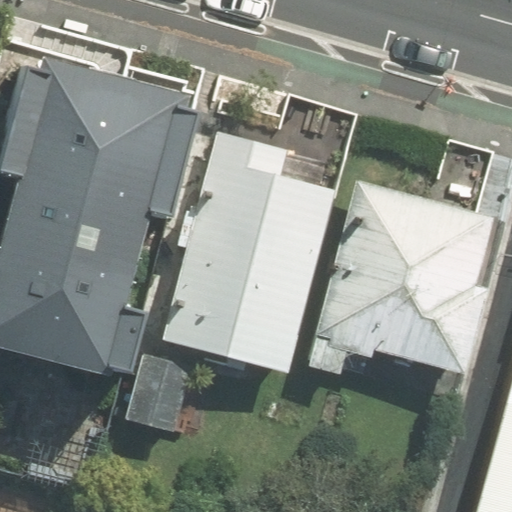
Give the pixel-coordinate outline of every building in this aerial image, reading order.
[(184,95),(44,58),(39,74),(21,69),(0,143),(0,172),(14,176),(0,229),(0,348),(103,375),(105,367),(126,373),(140,311),(119,305),(146,208),(166,213),(193,114),(180,110),(184,95)] [(286,151),(214,132),(157,343),(281,376),(332,184),(281,170),(286,151)] [(498,220),(358,179),(304,362),(336,372),(341,353),(365,360),(368,350),(453,375),(498,220)] [(189,361),(144,347),(121,419),(165,433),(189,361)] [(511,511),(511,374),(476,511),(511,511)]
